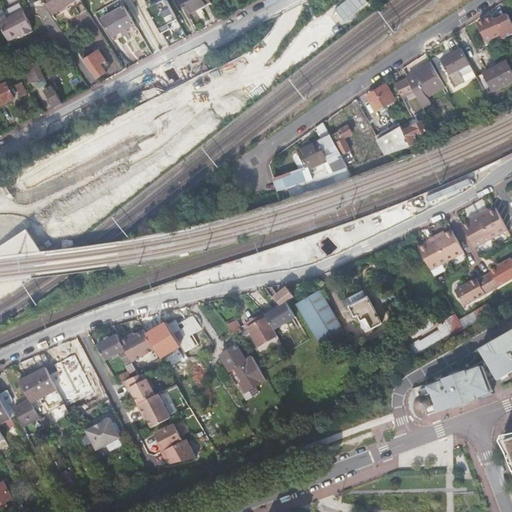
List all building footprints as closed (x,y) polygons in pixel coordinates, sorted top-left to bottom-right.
[(74,1),(74,0),(44,0),(57,18),(77,7),(74,1)] [(169,23),(178,18),(168,0),(148,0),(146,2),(162,32),(171,27),(169,23)] [(182,0),(190,13),(199,7),(195,0),(182,0)] [(126,35),(138,28),(137,27),(125,5),(124,3),(111,10),(102,15),(114,35),(115,35),(123,31),(126,35)] [(33,28),(24,10),(9,18),(3,6),(0,5),(0,21),(9,40),(21,34),(22,36),(33,31),(32,29),(33,28)] [(504,39),(511,34),(511,19),(509,14),(496,20),(495,18),(494,16),(479,22),(487,40),(502,34),(504,39)] [(451,75),(471,64),(463,48),(442,59),(451,75)] [(99,49),(85,59),(98,78),(107,72),(101,63),(106,59),(99,49)] [(511,82),(511,69),(508,62),(485,73),(495,91),(511,82)] [(429,68),(432,74),(437,72),(434,65),(429,68)] [(42,67),(35,71),(41,82),(48,78),(42,67)] [(424,68),(417,72),(421,80),(432,74),(429,68),(425,70),(424,68)] [(417,72),(408,77),(409,79),(415,91),(423,107),(431,102),(428,97),(446,87),(437,72),(432,74),(421,80),(417,72)] [(409,79),(406,80),(412,92),(415,91),(409,79)] [(399,88),(403,96),(412,92),(406,80),(400,83),(402,87),(399,88)] [(55,107),(63,103),(53,86),(56,85),(54,81),(46,86),(52,97),(50,98),(55,107)] [(22,82),(16,85),(22,94),(28,91),(22,82)] [(7,83),(0,86),(0,104),(14,98),(7,83)] [(371,95),(370,96),(378,110),(396,100),(388,84),(377,91),(375,91),(371,93),(371,95)] [(363,136),(364,135),(371,132),(364,116),(355,121),(363,136)] [(407,136),(411,146),(419,143),(414,133),(417,132),(419,135),(428,130),(424,121),(410,128),(407,124),(403,126),(407,136)] [(325,122),(317,126),(322,137),(331,133),(325,122)] [(377,136),(386,154),(411,146),(400,123),(377,136)] [(349,127),(334,135),(344,154),(351,151),(344,138),(353,134),(349,127)] [(371,132),(364,135),(370,146),(377,143),(371,132)] [(333,156),(340,169),(348,168),(331,135),(324,139),(326,143),(333,156)] [(312,166),(317,175),(340,169),(333,156),(326,143),(324,139),(309,147),(304,149),(312,166)] [(292,168),(297,179),(317,175),(312,166),(304,149),(302,151),(306,158),(309,164),(302,166),(292,168)] [(349,167),(354,165),(350,157),(344,159),(349,167)] [(272,173),(277,183),(297,179),(292,168),(272,173)] [(499,235),(509,229),(497,207),(487,213),(499,235)] [(487,213),(486,210),(479,214),(492,238),(499,235),(487,213)] [(476,247),(492,238),(479,214),(472,218),(473,220),(464,225),(476,247)] [(466,251),(454,229),(443,235),(442,232),(436,236),(449,260),(466,251)] [(420,247),(432,269),(449,260),(436,236),(429,240),(430,242),(420,247)] [(493,289),(511,278),(511,259),(491,270),(492,273),(486,276),(493,289)] [(465,305),(493,289),(486,276),(479,280),(478,278),(456,290),(465,305)] [(281,303),(295,295),(289,288),(282,294),(277,297),(281,303)] [(320,290),(297,303),(321,346),(344,334),(320,290)] [(370,296),(352,305),(361,322),(364,320),(369,330),(384,322),(370,296)] [(486,316),(492,313),(489,308),(483,311),(486,316)] [(268,317),(250,327),(260,345),(278,335),(268,317)] [(228,323),(234,333),(238,330),(239,332),(243,330),(236,319),(228,323)] [(413,345),(418,355),(439,343),(451,336),(464,329),(459,319),(458,319),(441,329),(443,333),(422,345),(420,341),(413,345)] [(166,321),(147,332),(157,348),(162,358),(181,347),(166,321)] [(417,323),(409,327),(415,337),(422,333),(417,323)] [(127,335),(120,338),(125,348),(125,349),(132,362),(157,348),(147,332),(145,329),(135,335),(129,338),(128,336),(127,335)] [(511,329),(481,348),(490,364),(497,377),(499,380),(500,379),(509,374),(511,372),(511,329)] [(106,359),(125,349),(125,348),(120,338),(118,334),(97,345),(105,358),(106,359)] [(238,344),(222,354),(231,369),(236,367),(244,381),(241,382),(246,391),(267,380),(253,356),(247,359),(238,344)] [(490,364),(481,348),(426,379),(429,387),(420,390),(422,395),(421,395),(420,396),(418,398),(417,400),(417,402),(417,403),(418,406),(420,408),(422,409),(424,410),(425,409),(432,407),(434,412),(454,405),(454,407),(478,398),(477,396),(493,391),(489,380),(497,377),(490,364)] [(59,357),(68,376),(85,367),(76,349),(59,357)] [(30,398),(32,402),(58,389),(46,367),(21,380),(30,398)] [(128,371),(116,376),(119,383),(131,377),(128,371)] [(139,375),(125,381),(129,389),(131,387),(135,395),(140,403),(156,395),(152,387),(154,385),(148,374),(145,374),(139,375)] [(509,374),(500,379),(502,383),(511,378),(509,374)] [(149,418),(153,427),(163,421),(172,417),(160,393),(156,395),(140,403),(139,404),(143,412),(145,411),(149,418)] [(8,394),(2,397),(6,405),(12,401),(8,394)] [(24,425),(40,417),(32,402),(30,398),(14,407),(24,425)] [(9,427),(15,423),(9,411),(2,415),(9,427)] [(102,445),(120,436),(110,417),(103,420),(94,425),(87,429),(95,445),(100,442),(102,445)] [(175,445),(187,439),(178,422),(157,433),(160,440),(161,443),(159,444),(163,451),(175,445)] [(197,457),(188,439),(187,439),(175,445),(163,451),(162,452),(166,458),(168,457),(172,463),(197,457)] [(5,481),(0,483),(0,504),(13,498),(5,481)]
